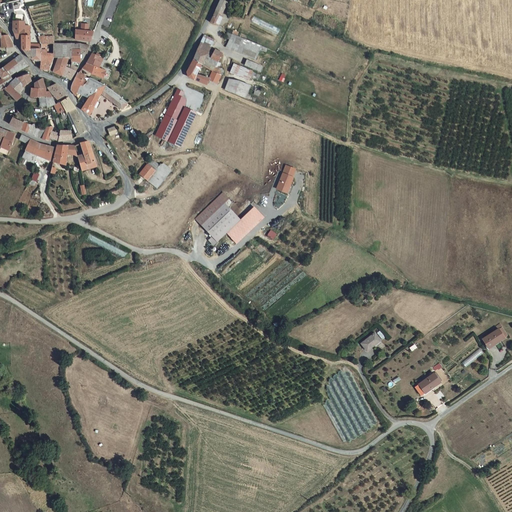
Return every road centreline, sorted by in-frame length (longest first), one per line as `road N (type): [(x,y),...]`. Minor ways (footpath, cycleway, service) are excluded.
road 1 (unclassified): [(0,295),(142,385),(195,404),(347,453),(398,424)]
road 2 (track): [(359,369),(271,339),(231,310),(185,259)]
road 3 (unclassified): [(94,134),(181,75),(216,0)]
road 4 (unclassified): [(94,134),(124,181),(125,199),(74,217)]
road 5 (unclassified): [(185,259),(145,252),(74,217)]
